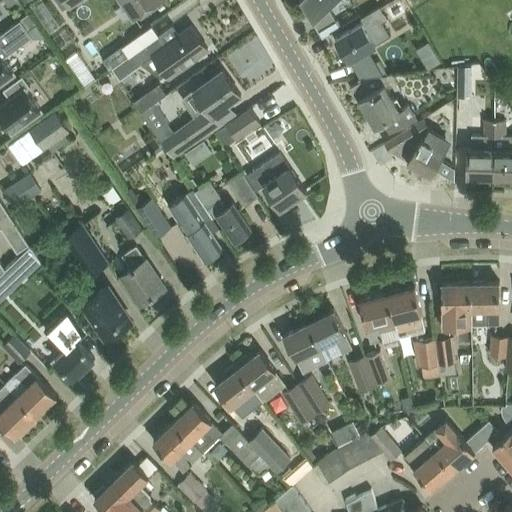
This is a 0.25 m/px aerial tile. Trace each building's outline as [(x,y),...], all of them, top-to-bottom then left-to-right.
[(67,6),(68,7),(78,0),(54,0),(61,10),(67,6)] [(120,0),(133,17),(156,0),(120,0)] [(314,19),(335,0),(302,0),(309,12),(310,12),(314,19)] [(392,24),(413,11),(405,0),(392,0),(381,7),(392,24)] [(465,26),(492,51),(511,29),(511,24),(488,2),(465,26)] [(363,21),(352,27),(335,37),(348,59),(366,49),(376,43),(370,34),(384,26),(377,13),(363,21)] [(32,36),(20,19),(0,33),(0,81),(14,72),(3,57),(32,36)] [(322,37),(341,26),(337,19),(318,30),(322,37)] [(151,24),(121,46),(128,56),(158,34),(151,24)] [(161,76),(165,73),(168,77),(192,59),(208,47),(192,25),(165,43),(158,34),(128,56),(112,67),(120,77),(141,61),(161,76)] [(457,65),(457,96),(471,97),(472,77),(472,65),(471,65),(457,65)] [(195,115),(161,140),(173,157),(228,118),(220,107),(240,93),(222,67),(192,88),(193,89),(184,95),(184,99),(195,115)] [(10,127),(12,130),(41,109),(26,88),(30,85),(22,74),(3,89),(10,98),(0,105),(0,113),(3,118),(0,120),(7,129),(10,127)] [(358,78),(359,81),(350,86),(359,101),(360,99),(375,124),(383,119),(390,131),(416,115),(408,103),(400,108),(386,84),(388,83),(388,81),(387,74),(378,75),(358,78)] [(134,99),(142,110),(154,101),(167,92),(160,81),(134,99)] [(142,110),(141,111),(157,133),(170,124),(154,101),(142,110)] [(230,141),(244,133),(261,122),(251,107),(234,118),(221,127),(230,141)] [(467,175),(494,175),(498,116),(498,107),(495,107),(494,118),(485,118),(485,134),(472,133),(472,147),(468,147),(467,175)] [(511,134),(505,134),(506,107),(498,107),(498,116),(494,175),(511,175),(511,134)] [(70,131),(55,110),(29,129),(43,149),(49,145),(54,151),(69,140),(65,134),(70,131)] [(431,174),(441,156),(445,149),(440,145),(448,137),(436,126),(435,127),(423,117),(385,141),(391,151),(393,150),(409,159),(408,160),(431,174)] [(267,160),(246,174),(256,189),(264,183),(269,191),(281,208),(282,207),(281,206),(305,190),(305,191),(307,190),(280,151),(267,160)] [(31,171),(3,188),(15,207),(43,189),(31,171)] [(242,171),(229,180),(245,204),(258,196),(242,171)] [(193,188),(189,190),(208,219),(213,216),(216,214),(233,240),(252,227),(241,211),(233,199),(224,205),(218,196),(221,195),(210,179),(204,183),(195,190),(193,188)] [(122,185),(111,189),(117,207),(128,202),(122,185)] [(224,247),(215,233),(206,221),(208,219),(189,190),(188,191),(168,204),(193,243),(204,260),(224,247)] [(170,226),(150,197),(136,207),(155,236),(170,226)] [(0,198),(0,227),(1,226),(17,250),(29,243),(18,225),(0,198)] [(141,228),(127,207),(115,216),(128,237),(141,228)] [(58,237),(86,278),(111,261),(83,220),(58,237)] [(165,286),(140,248),(137,244),(123,253),(132,267),(122,273),(130,285),(141,302),(165,286)] [(0,300),(42,261),(30,245),(5,268),(0,273),(0,300)] [(472,323),(501,323),(500,280),(470,281),(471,308),(472,323)] [(471,308),(470,281),(442,281),(443,324),(472,323),(471,308)] [(120,333),(119,328),(132,320),(108,285),(83,302),(106,337),(109,335),(114,337),(120,333)] [(426,327),(420,304),(415,285),(388,292),(395,318),(410,315),(413,330),(426,327)] [(396,325),(394,318),(395,318),(388,292),(360,299),(365,318),(370,340),(383,337),(381,329),(396,325)] [(43,327),(63,347),(53,356),(60,363),(74,377),(95,357),(77,339),(78,339),(76,337),(84,329),(86,331),(87,330),(76,313),(68,303),(43,327)] [(309,321),(328,358),(342,351),(353,345),(343,326),(334,308),(309,321)] [(303,371),(314,366),(327,359),(328,358),(309,321),(284,334),(293,351),(303,371)] [(14,332),(2,343),(19,361),(31,350),(14,332)] [(507,355),(508,335),(493,334),(492,354),(507,355)] [(436,337),(439,361),(455,359),(452,335),(436,337)] [(435,337),(420,339),(424,376),(439,374),(435,337)] [(390,377),(388,370),(380,347),(365,353),(376,383),(377,382),(390,377)] [(245,355),(235,362),(254,387),(253,387),(263,400),(276,390),(286,382),(272,365),(260,349),(250,357),(249,355),(245,355)] [(376,383),(365,353),(350,358),(361,388),(376,383)] [(242,396),(253,387),(254,387),(235,362),(224,370),(224,374),(225,376),(215,383),(241,417),(252,409),(242,396)] [(5,383),(36,414),(56,394),(26,363),(5,383)] [(323,390),(312,373),(298,383),(316,412),(330,402),(323,390)] [(0,418),(16,434),(26,425),(30,426),(37,419),(35,415),(36,414),(5,383),(0,388),(0,418)] [(282,392),(295,412),(301,421),(316,412),(298,383),(282,392)] [(175,419),(174,421),(203,450),(214,439),(214,440),(224,431),(208,415),(194,401),(184,410),(179,409),(174,414),(175,419)] [(415,405),(407,407),(408,414),(417,412),(415,405)] [(425,436),(454,469),(475,451),(462,435),(446,417),(425,436)] [(489,419),(477,430),(486,440),(498,429),(489,419)] [(192,461),(203,450),(174,421),(154,440),(168,454),(183,471),(192,461)] [(253,444),(252,445),(248,440),(235,425),(223,436),(248,463),(259,452),(253,444)] [(380,426),(371,435),(383,449),(391,459),(401,450),(380,426)] [(276,470),(290,457),(261,427),(248,440),(252,445),(253,444),(259,452),(269,462),(269,463),(276,470)] [(511,427),(508,431),(493,444),(511,466),(511,427)] [(369,456),(383,449),(371,435),(367,430),(367,429),(356,435),(369,456)] [(346,441),(359,462),(369,456),(356,435),(346,441)] [(432,488),(454,469),(425,436),(403,455),(419,473),(432,488)] [(346,441),(336,447),(349,468),(359,462),(346,441)] [(331,450),(326,454),(340,474),(349,468),(336,447),(331,450)] [(329,481),(340,474),(326,454),(318,460),(329,481)] [(140,484),(149,475),(134,459),(114,478),(146,511),(169,511),(164,506),(161,509),(150,498),(151,496),(140,484)] [(304,463),(309,469),(314,464),(309,459),(304,463)] [(217,500),(190,473),(178,483),(206,511),(217,500)] [(104,482),(93,494),(96,496),(95,497),(109,511),(145,511),(146,511),(114,478),(107,485),(104,482)] [(300,494),(294,486),(292,483),(275,499),(276,501),(281,508),(300,494)] [(364,511),(366,511),(377,508),(371,487),(358,494),(364,511)] [(364,511),(358,494),(355,496),(354,493),(345,498),(349,511),(364,511)] [(284,511),(293,511),(306,503),(300,494),(281,508),(282,509),(284,511)] [(377,508),(366,511),(426,511),(421,504),(408,511),(403,497),(377,508)] [(275,499),(261,511),(278,511),(282,509),(281,508),(276,501),(275,499)] [(311,511),(312,511),(306,503),(293,511),(311,511)]
